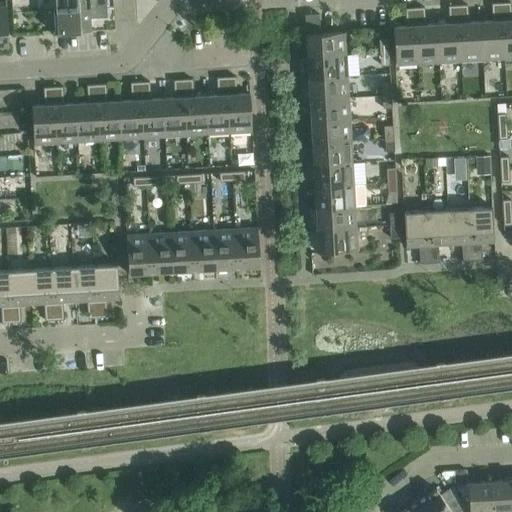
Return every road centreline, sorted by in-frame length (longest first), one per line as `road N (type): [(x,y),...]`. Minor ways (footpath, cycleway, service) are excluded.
road 1 (residential): [(0,347),(135,339),(132,289)]
road 2 (residential): [(511,453),(444,456),(365,511)]
road 3 (tertiary): [(0,72),(108,66),(143,38)]
road 4 (tertiary): [(143,38),(171,6),(254,0)]
